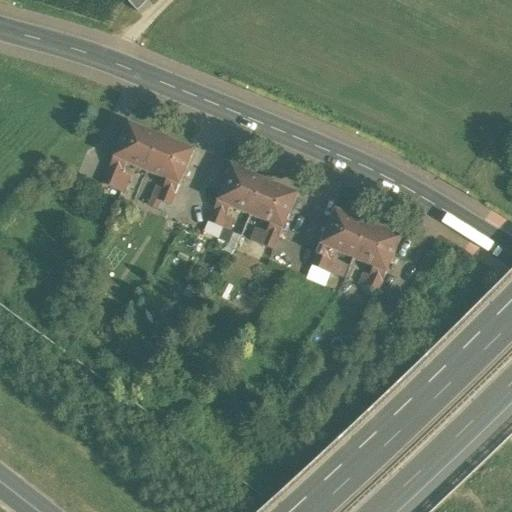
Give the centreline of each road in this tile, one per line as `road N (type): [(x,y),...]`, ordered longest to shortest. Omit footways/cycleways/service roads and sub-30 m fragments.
road 1 (tertiary): [(511,250),(409,187),(262,122),(0,29)]
road 2 (motorway): [(511,322),(319,511)]
road 3 (motorway): [(382,511),(511,383)]
